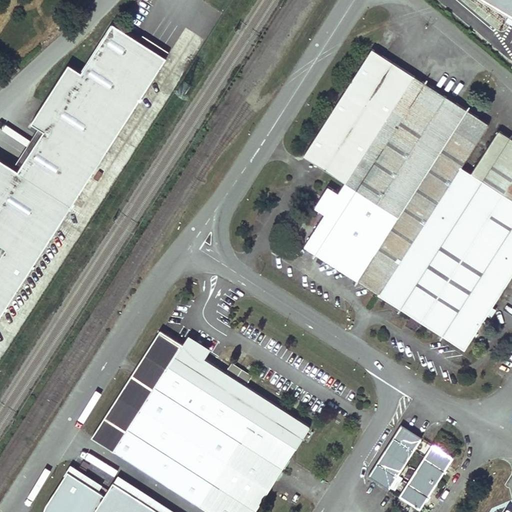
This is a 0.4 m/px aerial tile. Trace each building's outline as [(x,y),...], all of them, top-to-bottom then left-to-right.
[(0,316),(166,57),(166,56),(140,40),(123,30),(113,23),(82,73),(69,64),(32,122),(39,127),(44,130),(18,171),(13,167),(0,159),(0,316)] [(140,40),(166,56),(169,51),(143,35),(140,40)] [(511,274),(511,137),(499,130),(472,173),(462,167),(490,124),(372,48),(303,155),(345,182),(338,192),(325,213),(304,246),(379,294),(465,349),(511,274)] [(13,167),(18,171),(44,130),(39,127),(13,167)] [(315,207),(325,213),(338,192),(328,186),(315,207)] [(91,436),(208,511),(255,511),(310,426),(205,358),(183,344),(160,329),(91,436)] [(183,344),(205,358),(211,349),(189,334),(183,344)] [(246,383),(252,374),(233,362),(227,371),(246,383)] [(370,475),(389,488),(422,437),(402,424),(370,475)] [(453,457),(433,444),(400,495),(420,508),(453,457)] [(174,511),(117,475),(113,482),(159,511),(174,511)] [(92,511),(159,511),(113,482),(92,511)]
